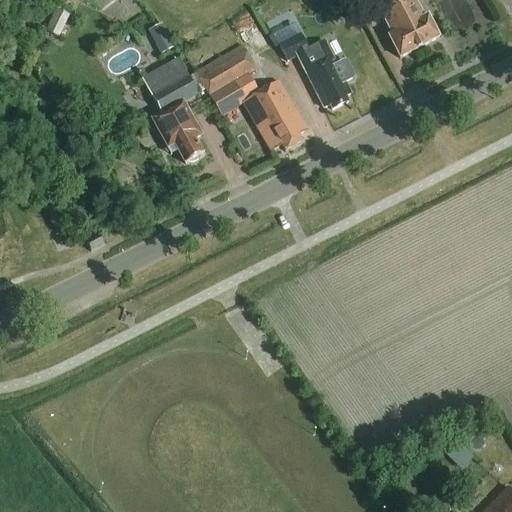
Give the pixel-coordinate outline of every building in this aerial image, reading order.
[(346,0),(319,0),(329,18),(350,7),(346,0)] [(423,20),(412,0),(394,0),(377,9),(391,36),(387,38),(399,60),(438,40),(427,18),(423,20)] [(55,11),(45,34),(59,40),(69,17),(55,11)] [(296,58),(308,52),(299,35),(277,46),(286,63),(296,58)] [(324,43),(308,52),(296,58),(303,72),(323,110),(329,107),(331,112),(347,104),(344,98),(350,95),(344,84),(351,81),(352,77),(346,65),(342,64),(336,67),(331,58),(324,43)] [(298,138),(307,133),(278,85),(259,96),(247,77),(256,72),(240,46),(192,74),(219,119),(240,107),(269,155),(280,148),(284,155),(302,144),(298,138)] [(197,97),(178,62),(142,82),(161,116),(151,122),(167,150),(174,147),(184,166),(202,156),(194,142),(201,138),(182,105),(197,97)] [(102,247),(98,239),(86,246),(90,253),(102,247)] [(511,511),(511,493),(507,489),(485,511),(511,511)]
